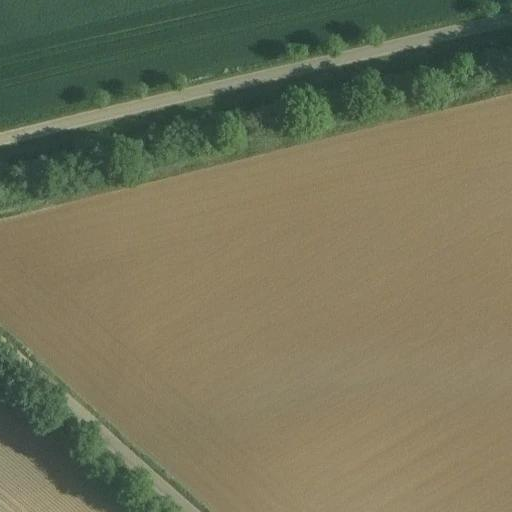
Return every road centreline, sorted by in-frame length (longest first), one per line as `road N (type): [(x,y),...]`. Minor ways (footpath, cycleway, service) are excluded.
road 1 (unclassified): [(511,17),(0,139)]
road 2 (unclassified): [(0,345),(188,511)]
